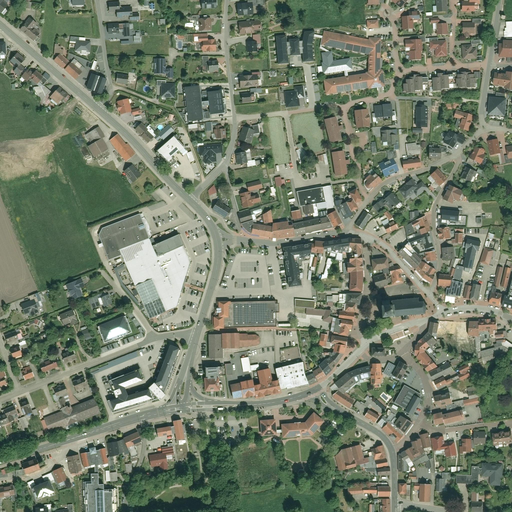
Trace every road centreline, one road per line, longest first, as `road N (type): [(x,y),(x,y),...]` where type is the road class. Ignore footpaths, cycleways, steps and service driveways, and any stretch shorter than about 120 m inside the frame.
road 1 (residential): [(197,336),(162,336),(19,393)]
road 2 (tertiary): [(0,461),(147,414)]
road 3 (track): [(204,184),(172,108),(110,86)]
road 4 (residential): [(427,294),(440,266),(435,212),(455,155)]
road 5 (tertiary): [(182,407),(268,404),(315,390)]
road 6 (tertiary): [(99,110),(0,25)]
road 7 (residential): [(347,233),(218,240)]
road 8 (tertiary): [(188,200),(99,110)]
